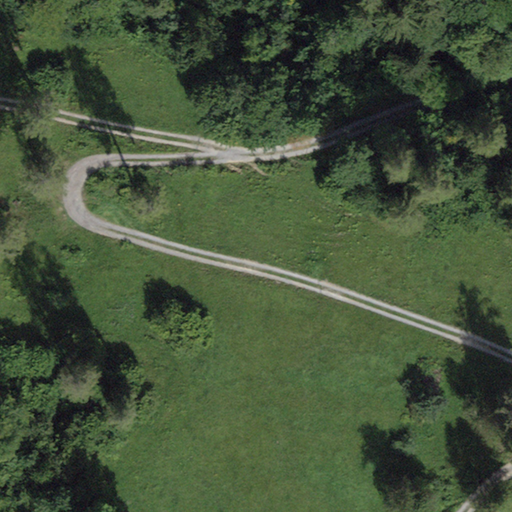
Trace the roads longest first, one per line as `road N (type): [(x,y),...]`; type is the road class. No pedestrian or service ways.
road 1 (track): [(511,363),(342,296),(58,208),(59,179),(95,161),(183,162),(321,146),(457,93),(511,86)]
road 2 (track): [(248,153),(0,102)]
